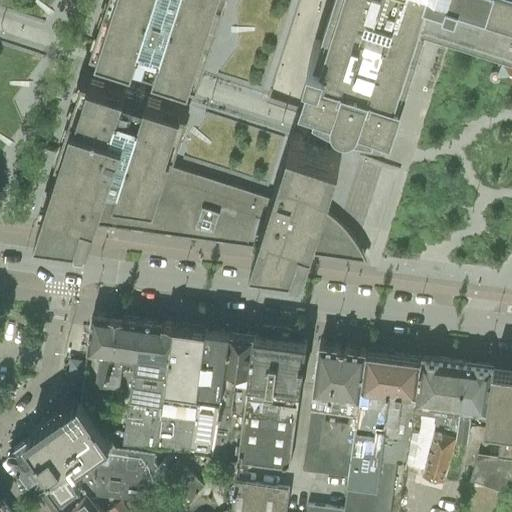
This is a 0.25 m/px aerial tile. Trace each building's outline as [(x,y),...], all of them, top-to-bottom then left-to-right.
[(0,0),(0,174),(223,243),(259,128),(279,134),(247,235),(331,262),(511,286),(511,61),(443,39),(415,127),(386,117),(381,131),(270,96),(299,0),(0,0)] [(511,0),(333,0),(320,42),(314,40),(309,54),(316,56),(316,57),(307,84),(323,89),(320,98),(345,112),(352,113),(374,116),(377,106),(393,111),(402,83),(405,74),(428,2),(511,28),(511,0)] [(92,316),(81,399),(101,427),(105,401),(117,316),(113,315),(96,312),(95,313),(94,313),(93,314),(92,315),(92,316)] [(123,366),(133,367),(140,319),(123,316),(117,315),(117,316),(105,401),(117,403),(123,366)] [(123,443),(155,447),(173,323),(172,323),(171,323),(140,319),(133,367),(123,443)] [(155,447),(157,447),(189,451),(196,403),(201,364),(207,328),(176,324),(176,323),(173,323),(155,447)] [(189,451),(189,452),(238,461),(253,334),(207,328),(201,364),(196,403),(189,451)] [(253,334),(238,461),(285,468),(290,464),(306,341),(304,341),(304,342),(296,343),(263,339),(256,336),(256,335),(253,334)] [(356,414),(366,349),(320,343),(303,469),(348,475),(348,477),(349,477),(356,414)] [(344,511),(373,511),(382,429),(385,429),(385,425),(380,424),(380,420),(383,421),(393,353),(366,350),(366,349),(356,414),(349,477),(348,477),(347,486),(356,487),(355,493),(347,491),(345,508),(344,511)] [(382,429),(373,511),(389,511),(397,461),(405,462),(409,439),(411,428),(413,418),(412,418),(421,356),(415,356),(393,353),(383,421),(380,420),(380,424),(385,425),(385,429),(382,429)] [(411,428),(404,488),(429,498),(440,421),(484,427),(492,366),(421,356),(413,418),(411,428)] [(477,453),(470,478),(502,490),(508,477),(509,474),(511,466),(511,368),(493,366),(485,421),(486,421),(485,426),(501,428),(498,455),(477,453)] [(81,399),(27,436),(64,489),(74,483),(79,489),(82,493),(85,490),(87,491),(136,497),(163,469),(154,459),(155,452),(115,446),(111,440),(101,427),(81,399)] [(10,448),(9,454),(55,511),(57,511),(82,493),(74,483),(64,489),(27,436),(10,448)] [(178,459),(164,474),(190,499),(204,484),(178,459)] [(236,480),(231,511),(286,511),(290,488),(236,480)] [(400,511),(464,511),(429,498),(404,488),(400,511)] [(82,493),(57,511),(102,511),(88,492),(87,491),(85,490),(82,493)] [(0,511),(10,511),(0,497),(0,511)] [(129,511),(121,500),(109,509),(111,511),(129,511)] [(305,511),(344,511),(345,508),(307,503),(305,511)]
